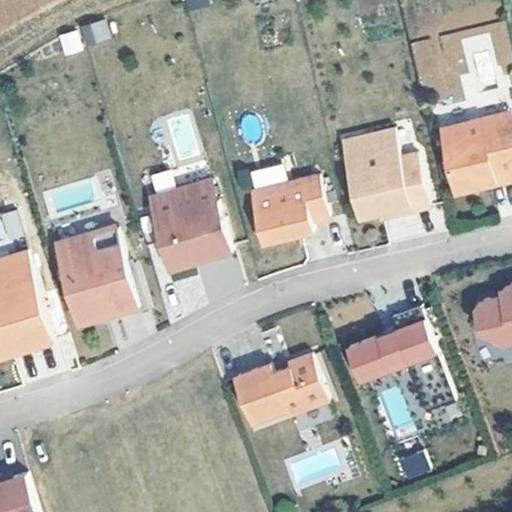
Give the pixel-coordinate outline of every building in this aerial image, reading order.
[(184,0),(188,10),(210,4),(209,0),(184,0)] [(80,25),(84,45),(111,39),(106,19),(80,25)] [(437,37),(411,42),(419,84),(460,76),(465,104),(503,97),(497,66),(511,63),(511,56),(505,22),(437,35),(437,37)] [(62,53),(82,51),(80,31),(60,33),(62,53)] [(492,127),(510,122),(507,108),(488,114),(492,127)] [(488,114),(465,120),(458,133),(442,137),(455,192),(487,184),(486,181),(494,178),(495,182),(496,184),(511,179),(511,127),(510,122),(492,127),(488,114)] [(439,127),(442,137),(458,133),(465,120),(439,127)] [(392,131),(397,149),(406,147),(401,128),(392,131)] [(392,131),(367,137),(372,156),(346,162),(360,218),(378,214),(394,210),(395,215),(428,207),(415,154),(399,159),(397,149),(392,131)] [(342,143),(346,162),(372,156),(367,137),(342,143)] [(319,178),(251,196),(264,246),(316,233),(314,225),(330,221),(319,178)] [(175,267),(194,261),(202,259),(204,263),(236,254),(221,205),(219,205),(212,183),(154,200),(166,245),(168,245),(171,256),(175,267)] [(16,210),(1,214),(7,237),(22,233),(16,210)] [(380,219),(395,215),(394,210),(378,214),(380,219)] [(112,302),(138,293),(114,216),(54,235),(76,308),(110,297),(112,302)] [(175,267),(171,256),(170,256),(174,272),(195,266),(194,261),(175,267)] [(11,277),(0,280),(0,358),(17,354),(15,345),(24,342),(26,351),(54,345),(29,257),(7,263),(11,277)] [(0,280),(11,277),(7,263),(5,258),(0,259),(0,280)] [(506,344),(511,343),(511,288),(508,290),(510,295),(487,300),(483,307),(489,333),(499,342),(506,344)] [(355,385),(436,356),(423,319),(342,348),(355,385)] [(17,354),(26,351),(24,342),(15,345),(17,354)] [(247,375),(261,422),(298,410),(299,414),(340,400),(324,354),(300,361),(302,367),(284,372),(282,364),(247,375)] [(397,430),(414,422),(397,384),(379,392),(397,430)] [(426,449),(398,456),(404,479),(432,471),(426,449)] [(8,477),(19,474),(17,468),(7,471),(8,477)] [(0,511),(44,511),(31,470),(19,474),(8,477),(7,471),(0,473),(0,511)]
